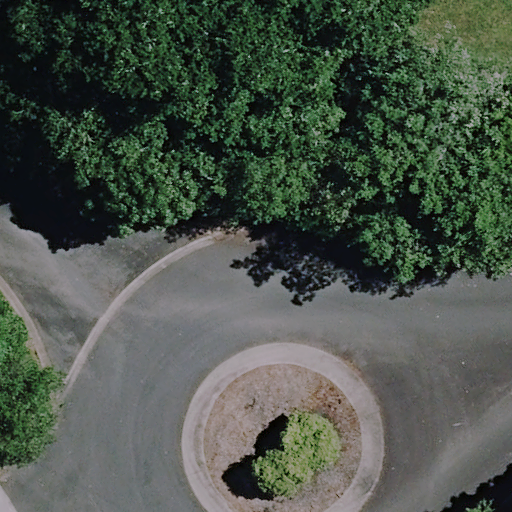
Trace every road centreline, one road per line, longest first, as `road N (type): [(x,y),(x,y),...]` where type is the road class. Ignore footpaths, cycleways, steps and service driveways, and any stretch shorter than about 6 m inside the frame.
road 1 (residential): [(193,342),(243,313),(301,307),(357,325),(400,363)]
road 2 (residential): [(165,511),(146,446),(158,389),(193,342)]
road 3 (residential): [(400,363),(424,416),(424,475),(408,511)]
